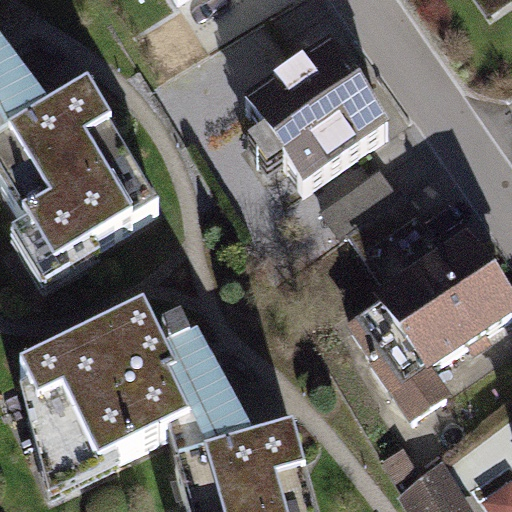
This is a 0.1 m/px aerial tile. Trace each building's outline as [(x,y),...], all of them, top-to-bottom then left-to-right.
[(390,138),(330,53),(246,111),(306,196),(390,138)] [(91,103),(0,151),(0,167),(31,226),(4,241),(29,288),(154,222),(91,103)] [(350,240),(400,205),(379,175),(320,217),(341,246),(350,240)] [(400,205),(350,240),(395,304),(452,264),(407,200),(400,205)] [(395,304),(349,336),(412,426),(449,400),(432,376),(511,320),(511,304),(473,249),(452,264),(395,304)] [(141,325),(24,380),(74,485),(191,430),(141,325)] [(177,475),(187,511),(309,511),(291,444),(177,475)] [(466,511),(446,476),(403,502),(408,511),(466,511)] [(511,511),(511,488),(487,505),(491,511),(511,511)]
